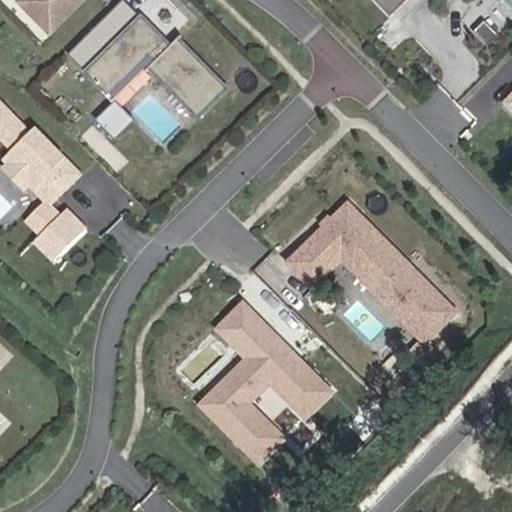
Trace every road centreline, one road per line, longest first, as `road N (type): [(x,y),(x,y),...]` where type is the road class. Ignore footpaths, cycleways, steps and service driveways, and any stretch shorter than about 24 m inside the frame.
road 1 (residential): [(44,511),(91,467),(112,422),(113,350),(137,289),(174,237),(351,56)]
road 2 (residential): [(511,210),(351,56)]
road 3 (unclassified): [(511,369),(367,511)]
